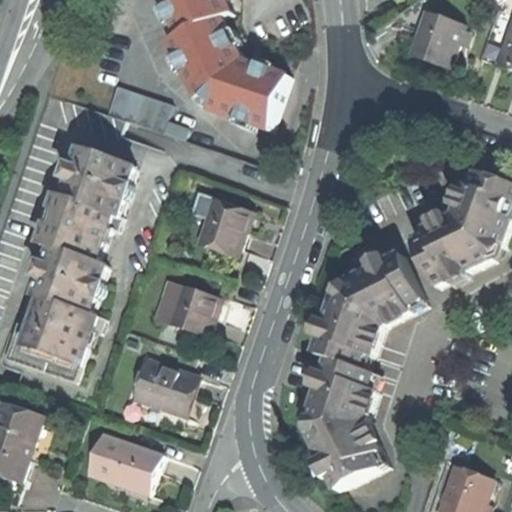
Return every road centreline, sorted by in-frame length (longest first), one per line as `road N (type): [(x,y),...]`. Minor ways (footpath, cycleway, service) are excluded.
road 1 (residential): [(260,455),(256,401),(349,81)]
road 2 (unknown): [(181,157),(93,400)]
road 3 (residential): [(349,81),(511,132)]
